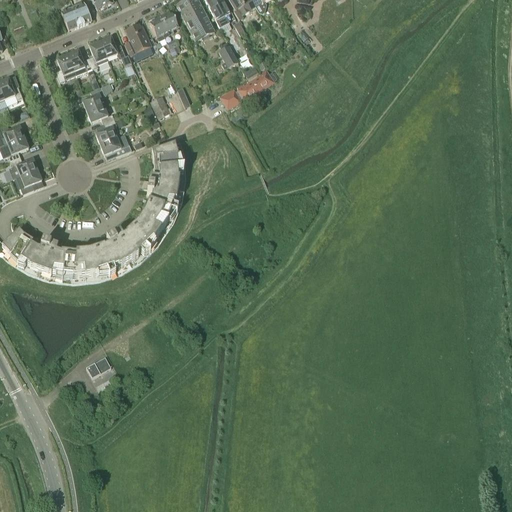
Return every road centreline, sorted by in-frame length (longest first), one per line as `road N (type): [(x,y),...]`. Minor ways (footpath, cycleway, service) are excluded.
road 1 (track): [(469,0),(320,184)]
road 2 (tertiary): [(61,511),(51,462),(0,359)]
road 3 (tertiary): [(27,57),(162,0)]
road 4 (track): [(320,184),(229,207),(194,232)]
road 5 (residential): [(74,179),(27,57)]
